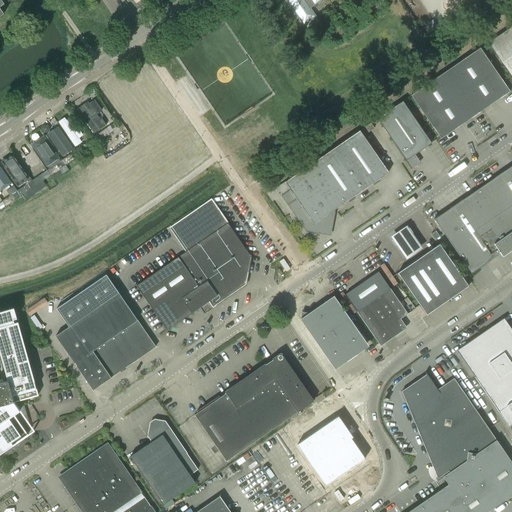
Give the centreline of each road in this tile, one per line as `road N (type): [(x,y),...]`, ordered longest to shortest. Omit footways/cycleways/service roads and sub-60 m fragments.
road 1 (unclassified): [(274,302),(0,490)]
road 2 (unclassified): [(511,137),(274,302)]
road 3 (unclassified): [(373,392),(396,363),(511,284)]
road 4 (tertiary): [(139,36),(0,130)]
road 5 (unclassified): [(274,302),(340,394),(373,392)]
road 6 (unclassified): [(359,511),(375,501),(390,468),(373,392)]
